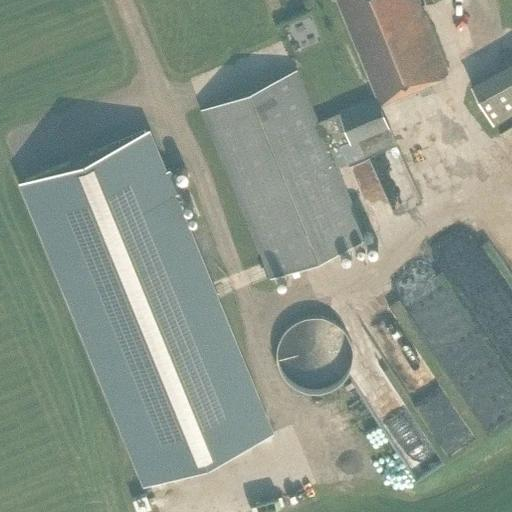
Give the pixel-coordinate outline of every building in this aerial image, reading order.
[(365,238),(329,149),(339,145),(346,163),(396,143),(380,105),(429,85),(428,81),(448,73),(417,0),(336,0),(376,97),(317,122),(296,70),(202,110),(270,277),(365,238)] [(492,124),(511,112),(511,61),(471,85),(492,124)] [(265,426),(145,131),(24,180),(144,475),(265,426)] [(278,362),(288,383),(309,395),(332,392),(349,377),(354,353),(344,332),(324,320),(300,323),(283,339),(278,362)] [(440,459),(419,433),(409,441),(399,428),(389,436),(419,475),(440,459)]
